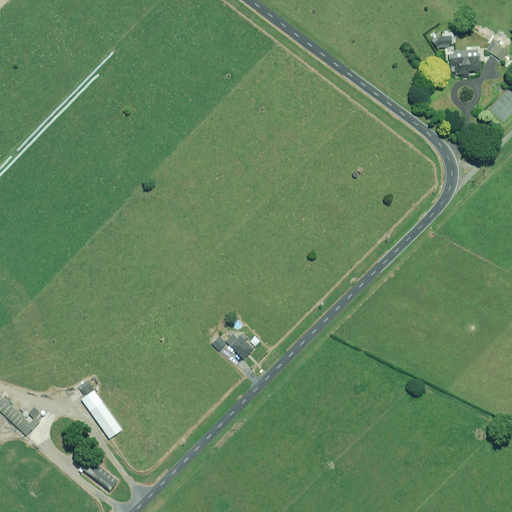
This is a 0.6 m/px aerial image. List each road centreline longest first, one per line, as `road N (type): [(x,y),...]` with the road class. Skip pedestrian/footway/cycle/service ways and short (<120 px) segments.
road 1 (unclassified): [(452,175),(438,208),(134,511)]
road 2 (unclassified): [(250,0),(429,133),(452,175)]
